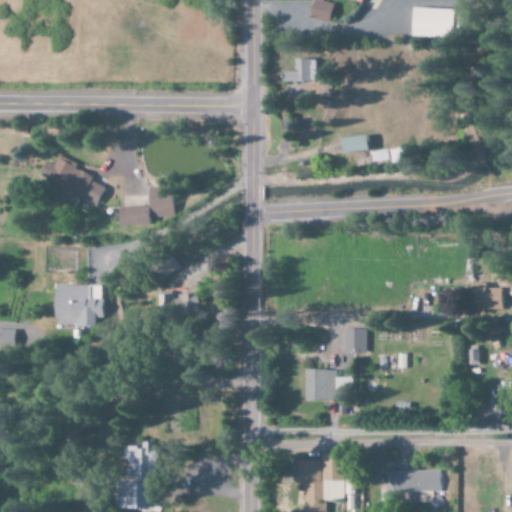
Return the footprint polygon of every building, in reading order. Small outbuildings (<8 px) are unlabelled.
[(335,20),(336,2),(314,1),(313,19),(335,20)] [(456,9),(413,8),(412,36),(455,37),(456,9)] [(320,59),(298,60),(298,71),(286,71),(286,82),(321,82),(320,59)] [(338,139),(341,154),(366,151),(364,135),(338,139)] [(101,205),(108,188),(94,182),(97,177),(79,169),(81,164),(63,156),(59,165),(51,161),(43,179),(101,205)] [(152,226),(151,214),(174,214),(174,188),(152,188),(152,207),(121,207),(121,226),(152,226)] [(485,289),(485,283),(469,283),(469,310),(501,309),(500,288),(485,289)] [(106,286),(57,286),(57,326),(103,325),(103,318),(106,318),(106,286)] [(197,294),(174,295),(175,309),(184,309),(184,318),(210,317),(210,302),(198,302),(197,294)] [(0,351),(17,352),(17,330),(0,329),(0,351)] [(364,330),(342,329),(341,353),(364,353),(364,330)] [(304,401),(335,401),(334,386),(348,386),(348,378),(332,379),(332,369),(303,370),(304,401)] [(499,412),(482,413),(482,425),(500,424),(499,412)] [(150,509),(151,474),(158,474),(158,459),(163,459),(163,449),(156,449),(156,442),(146,442),(145,446),(127,446),(127,460),(130,460),(130,480),(128,480),(128,509),(150,509)] [(303,511),(324,511),(325,502),(342,502),(343,455),(320,455),(320,461),(294,461),(294,484),(303,484),(303,511)] [(438,471),(382,472),(383,494),(408,494),(408,504),(431,503),(431,492),(438,492),(438,471)]
